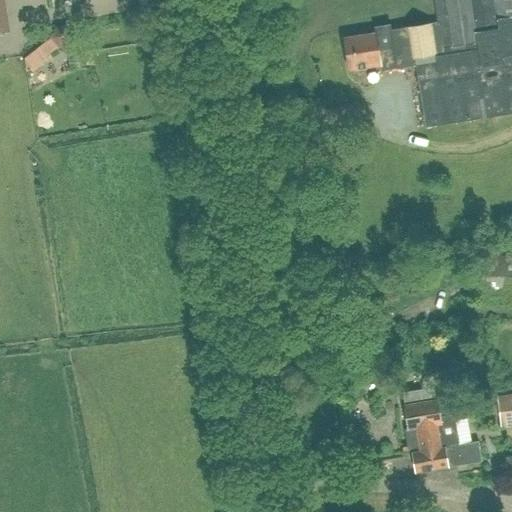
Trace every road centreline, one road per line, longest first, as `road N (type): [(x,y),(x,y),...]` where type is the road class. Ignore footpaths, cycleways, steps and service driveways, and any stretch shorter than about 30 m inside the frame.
road 1 (unclassified): [(257,511),(173,0)]
road 2 (unknown): [(196,136),(348,113),(433,144),(495,139),(511,128)]
